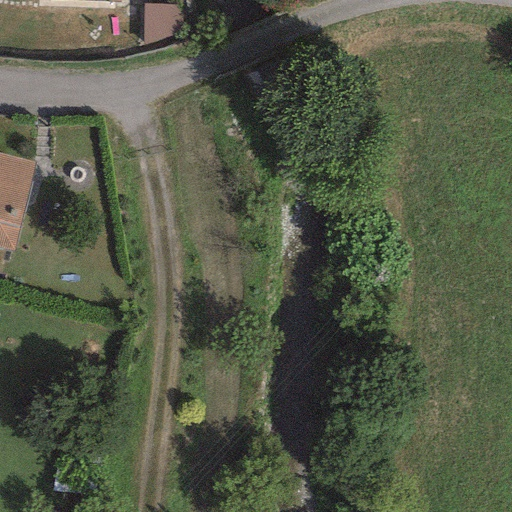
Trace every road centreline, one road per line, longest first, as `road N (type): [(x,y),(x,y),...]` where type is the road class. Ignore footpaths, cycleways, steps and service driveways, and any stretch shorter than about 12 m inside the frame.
road 1 (track): [(131,92),(164,211),(169,324),(145,511)]
road 2 (unclassified): [(379,0),(131,92),(0,92)]
